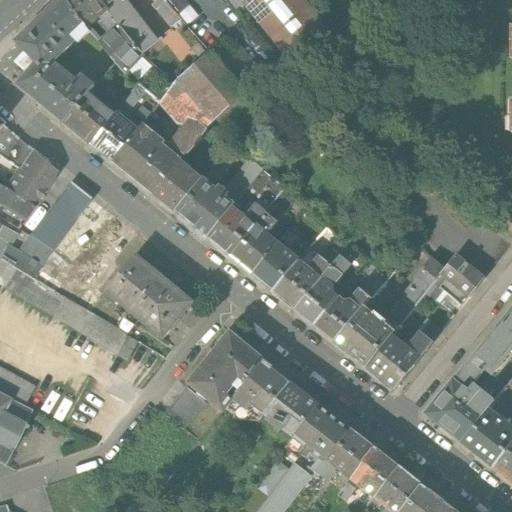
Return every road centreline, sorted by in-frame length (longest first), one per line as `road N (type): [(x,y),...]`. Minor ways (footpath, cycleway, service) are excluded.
road 1 (residential): [(396,422),(92,177),(0,90)]
road 2 (residential): [(396,422),(511,277)]
road 3 (residential): [(507,511),(396,422)]
